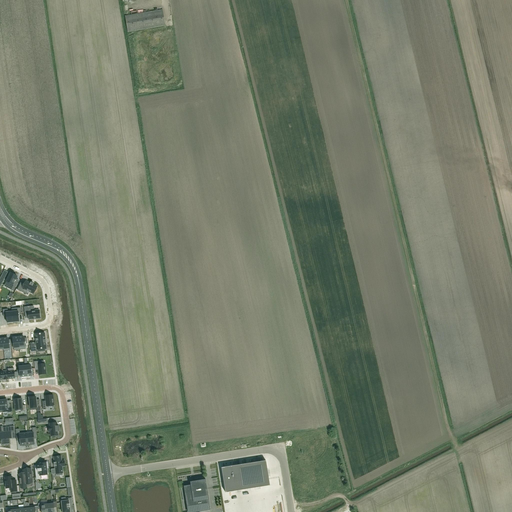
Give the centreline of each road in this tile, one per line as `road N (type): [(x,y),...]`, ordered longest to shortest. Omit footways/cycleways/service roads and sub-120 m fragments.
road 1 (unclassified): [(107,474),(272,447),(282,454),(291,511)]
road 2 (secondary): [(79,287),(107,474)]
road 3 (residential): [(0,392),(60,392),(66,438),(28,457)]
road 4 (residential): [(0,258),(41,280),(48,317),(46,324),(0,330)]
